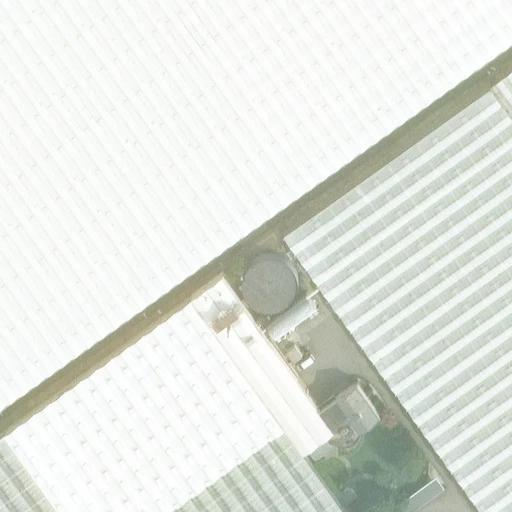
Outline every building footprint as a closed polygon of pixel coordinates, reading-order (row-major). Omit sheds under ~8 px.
[(511,511),(511,63),(287,225),(281,230),(384,372),(484,511),(511,511)] [(301,288),(300,279),(297,274),(295,270),(290,267),(287,264),(284,263),(277,261),(272,261),(265,263),(262,264),(258,268),(254,271),(251,276),(249,280),(248,286),(248,290),(249,295),(251,300),(254,305),(258,308),(262,311),(266,313),(273,314),(276,314),(283,313),(287,311),(293,307),(297,303),(299,298),(301,292),(301,288)] [(333,428),(329,422),(319,408),(222,273),(192,294),(302,450),(333,428)] [(0,511),(345,511),(302,450),(192,294),(180,302),(153,321),(152,322),(119,346),(87,369),(55,393),(23,417),(0,433),(0,511)] [(288,352),(296,364),(303,358),(296,347),(288,352)] [(356,382),(319,408),(329,422),(346,411),(358,428),(379,413),(356,382)] [(350,485),(339,493),(347,503),(357,495),(350,485)] [(417,489),(398,503),(404,511),(410,511),(425,501),(417,489)]
